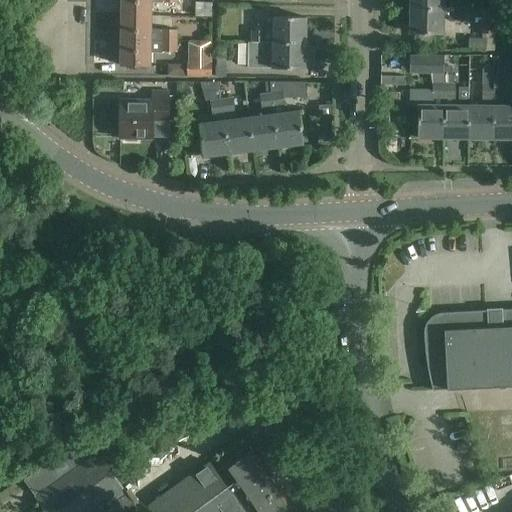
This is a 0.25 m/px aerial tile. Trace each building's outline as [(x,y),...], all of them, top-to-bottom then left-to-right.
[(122,0),(122,15),(150,16),(151,2),(179,3),(178,0),(122,0)] [(464,20),(464,7),(450,6),(443,6),(410,6),(410,31),(442,32),(443,19),(464,20)] [(480,32),(492,33),(493,9),(481,8),(480,32)] [(150,29),(150,16),(122,15),(121,40),(177,41),(177,29),(150,29)] [(274,31),(264,31),(264,42),(306,43),(306,17),(274,17),(274,31)] [(264,42),(264,31),(251,31),(250,42),(264,42)] [(177,52),(177,41),(121,40),(121,65),(149,66),(150,53),(161,53),(161,52),(177,52)] [(186,76),(212,76),(212,41),(188,41),(188,63),(186,63),(186,76)] [(305,68),(306,43),(264,42),(250,42),(248,42),(247,67),(305,68)] [(409,74),(442,75),(442,57),(410,57),(409,74)] [(494,73),(494,84),(494,138),(511,138),(511,105),(504,105),(505,73),(494,73)] [(300,111),(283,113),(283,97),(307,98),(307,82),(270,82),(272,93),(273,107),(274,114),(278,146),(304,143),(300,111)] [(419,137),(444,138),(445,84),(432,84),(432,105),(419,104),(419,137)] [(445,84),(444,138),(469,138),(469,105),(455,105),(454,84),(445,84)] [(469,138),(494,138),(494,84),(483,84),(482,105),(469,105),(469,138)] [(137,141),(137,137),(152,137),(153,121),(168,121),(168,90),(152,90),(152,101),(121,100),(120,137),(125,137),(125,141),(137,141)] [(262,108),(273,107),(272,93),(261,94),(262,108)] [(222,99),(223,113),(234,112),(232,97),(222,99)] [(203,156),(228,152),(224,120),(223,113),(222,99),(210,100),(213,121),(199,123),(203,156)] [(249,117),(253,149),(278,146),(274,114),(249,117)] [(228,152),(253,149),(249,117),(224,120),(228,152)] [(511,308),(442,312),(435,314),(429,318),(425,325),(423,332),(424,343),(426,360),(428,371),(432,390),(511,385),(511,308)] [(139,511),(139,510),(92,445),(57,453),(59,456),(23,481),(45,511),(139,511)] [(208,462),(155,499),(139,510),(139,511),(278,511),(290,503),(252,449),(227,467),(237,481),(226,488),(208,462)]
